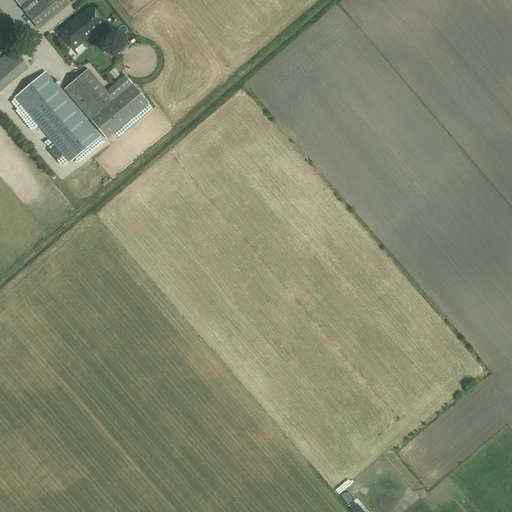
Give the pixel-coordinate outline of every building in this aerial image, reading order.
[(26,13),(39,29),(71,4),(67,0),(42,0),(39,3),(36,0),(15,0),(21,7),(26,13)] [(80,17),(71,24),(60,33),(73,49),(93,33),(92,32),(105,22),(93,8),(81,18),(80,17)] [(0,54),(10,45),(0,32),(0,54)] [(122,34),(115,39),(119,44),(122,49),(130,44),(126,39),(122,34)] [(83,42),(76,48),(80,53),(88,47),(83,42)] [(107,45),(107,52),(114,53),(115,46),(107,45)] [(0,60),(0,91),(29,67),(13,49),(0,60)] [(114,76),(128,69),(124,62),(110,69),(114,76)] [(106,92),(88,70),(65,90),(106,140),(149,104),(125,76),(106,92)] [(100,137),(45,72),(15,97),(70,162),(100,137)]
